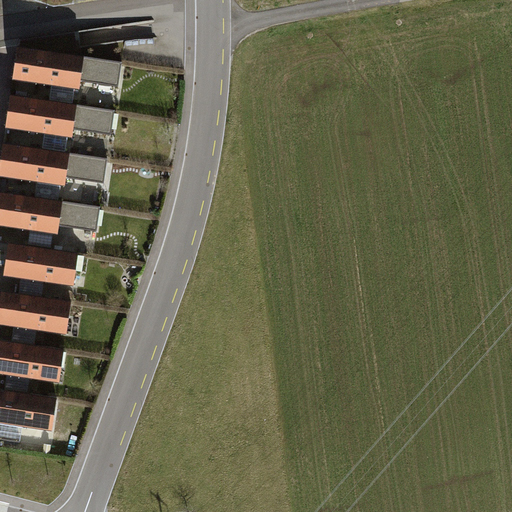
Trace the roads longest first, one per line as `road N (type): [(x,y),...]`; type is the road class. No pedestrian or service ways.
road 1 (residential): [(85,511),(193,190),(210,0)]
road 2 (track): [(372,0),(211,26)]
